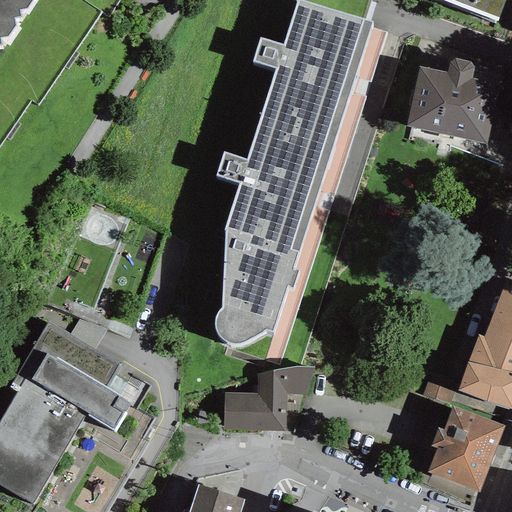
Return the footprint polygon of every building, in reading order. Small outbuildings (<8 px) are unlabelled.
[(0,0),(0,43),(2,43),(1,35),(7,35),(16,23),(14,16),(21,15),(20,7),(26,7),(31,0),(0,0)] [(372,20),(308,0),(295,0),(283,42),(261,36),(253,58),(275,66),(246,156),(225,149),(216,171),(241,178),(224,226),(221,306),(218,310),(215,315),(215,321),(215,327),(218,332),(222,336),(228,339),(235,341),(240,341),(265,327),(272,330),(288,281),(294,283),(299,267),(293,265),(372,20)] [(504,0),(461,0),(499,14),(504,0)] [(445,70),(419,65),(405,123),(485,143),(498,83),(471,77),(473,65),(468,60),(454,57),(448,59),(445,70)] [(511,280),(506,278),(483,336),(511,346),(511,280)] [(148,381),(45,320),(9,382),(18,387),(0,417),(0,484),(34,504),(39,497),(64,511),(105,511),(147,442),(142,439),(154,419),(133,407),(148,381)] [(511,408),(511,346),(483,336),(477,334),(457,387),(511,408)] [(295,366),(256,375),(258,393),(226,394),(222,429),(285,431),(287,393),(306,394),(313,365),(295,366)] [(504,425),(452,405),(443,428),(437,425),(430,444),(436,447),(427,469),(479,489),(504,425)] [(198,481),(188,511),(237,511),(243,494),(198,481)]
